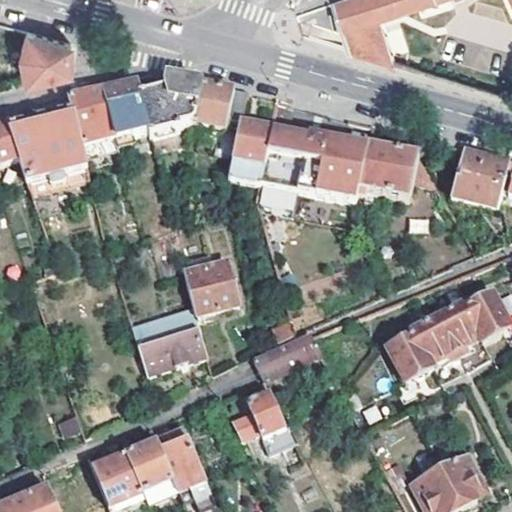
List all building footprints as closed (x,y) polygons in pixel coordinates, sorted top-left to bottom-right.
[(511,0),(342,0),(287,19),(287,34),(384,63),(381,17),(432,0),(511,0)] [(69,42),(26,30),(19,52),(25,80),(67,70),(69,42)] [(151,135),(153,141),(192,132),(200,89),(183,86),(163,82),(163,93),(153,95),(150,85),(139,87),(151,135)] [(103,95),(115,140),(130,136),(131,140),(151,135),(139,87),(133,88),(103,95)] [(200,89),(192,132),(228,138),(229,128),(241,131),(242,128),(247,98),(226,94),(200,89)] [(72,115),(81,147),(115,140),(103,95),(97,96),(68,103),(72,115)] [(35,121),(32,110),(5,116),(9,127),(9,128),(35,121)] [(21,162),(28,183),(50,177),(52,186),(66,182),(64,174),(87,168),(81,147),(72,115),(44,122),(39,123),(10,131),(21,162)] [(0,129),(0,174),(1,174),(0,168),(21,162),(10,131),(9,128),(9,127),(0,129)] [(241,131),(232,183),(259,189),(260,187),(271,134),(242,128),(241,131)] [(271,134),(260,187),(355,207),(357,200),(369,150),(353,146),(307,138),(306,141),(282,136),(271,134)] [(369,150),(357,200),(362,201),(361,206),(373,209),(376,199),(408,206),(411,188),(432,187),(418,162),(384,153),(369,150)] [(495,215),(508,167),(473,158),(461,155),(448,202),(495,215)] [(30,189),(36,206),(50,202),(44,184),(30,189)] [(42,268),(45,279),(59,274),(56,264),(42,268)] [(228,265),(184,278),(194,312),(196,321),(240,309),(228,265)] [(511,331),(511,328),(495,295),(469,309),(467,310),(483,341),(485,346),(511,331)] [(483,341),(467,310),(469,309),(467,305),(439,319),(458,354),(483,341)] [(149,378),(209,365),(196,321),(194,312),(136,329),(149,378)] [(458,354),(439,319),(416,331),(434,366),(458,354)] [(271,333),(277,347),(294,340),(290,325),(271,333)] [(434,366),(416,331),(412,333),(414,337),(388,350),(407,386),(437,371),(434,366)] [(323,358),(313,340),(254,366),(265,385),(323,358)] [(283,451),(296,445),(290,429),(285,431),(270,397),(248,407),(252,419),(235,426),(240,438),(258,430),(267,452),(281,446),(283,451)] [(76,417),(58,424),(64,439),(81,432),(76,417)] [(158,446),(179,496),(196,489),(205,511),(209,511),(218,508),(186,434),(158,446)] [(127,459),(145,500),(149,510),(179,496),(158,446),(127,459)] [(109,511),(115,511),(145,500),(127,459),(123,461),(107,467),(105,462),(97,466),(99,471),(93,473),(106,504),(109,511)] [(440,473),(460,511),(478,503),(477,500),(486,495),(467,459),(440,473)] [(402,469),(388,477),(394,488),(408,481),(402,469)] [(460,511),(440,473),(412,488),(425,511),(460,511)] [(56,511),(48,492),(0,511),(56,511)]
